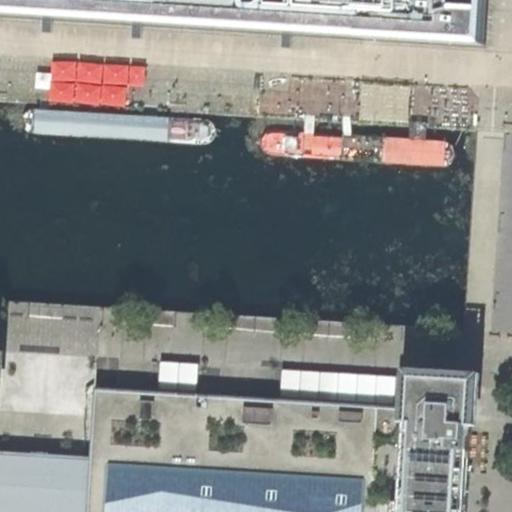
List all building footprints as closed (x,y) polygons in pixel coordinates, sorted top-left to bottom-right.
[(0,0),(0,13),(362,36),(484,43),(486,0),(0,0)] [(25,129),(29,133),(32,134),(37,135),(42,136),(200,146),(207,146),(214,142),(217,134),(214,126),(208,121),(204,121),(63,111),(42,110),(37,110),(34,110),(30,111),(26,114),(23,121),(25,129)] [(263,150),(267,154),(271,155),(275,156),(280,157),(437,166),(445,167),(450,164),(454,156),(452,147),(447,143),(440,142),(301,132),(280,131),(275,131),(272,131),(268,132),(264,135),(261,142),(263,150)] [(465,511),(467,492),(470,455),(472,416),(474,381),(455,380),(399,376),(397,406),(120,389),(96,387),(94,421),(92,465),(92,467),(95,468),(94,492),(92,511),(465,511)] [(0,510),(29,511),(92,511),(94,492),(95,468),(92,467),(92,465),(0,460),(0,510)]
